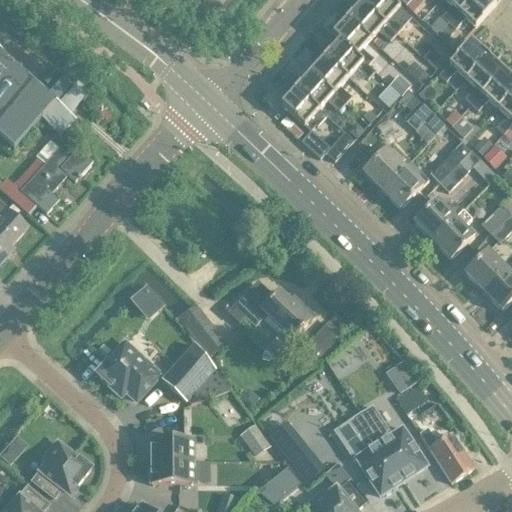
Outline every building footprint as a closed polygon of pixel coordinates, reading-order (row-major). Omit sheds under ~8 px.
[(365,0),(361,4),(396,36),(411,19),(390,0),(365,0)] [(443,0),(451,7),(441,19),(448,25),(470,0),(443,0)] [(470,0),(448,25),(455,31),(465,20),(475,28),(500,0),(470,0)] [(347,7),(340,14),(370,41),(378,32),(390,42),(396,36),(361,4),(353,13),(347,7)] [(370,41),(340,14),(334,21),(341,27),(332,37),(339,43),(339,42),(368,68),(368,67),(374,61),(362,50),(370,41)] [(388,50),(398,64),(412,53),(401,40),(388,50)] [(339,42),(339,43),(331,51),(324,45),(318,52),(348,79),(356,70),(368,81),(375,73),(368,67),(368,68),(339,42)] [(465,81),(493,51),(486,44),(479,51),(470,42),(464,49),(439,77),(446,84),(456,73),(465,81)] [(493,51),(465,81),(474,90),(464,100),(471,107),(502,72),(493,64),(500,57),(493,51)] [(318,65),(310,74),(345,106),(351,99),(340,88),(348,79),(318,52),(312,59),(318,65)] [(73,121),(0,55),(0,138),(14,151),(41,120),(59,136),(73,121)] [(60,89),(67,78),(55,70),(48,81),(60,89)] [(502,72),(471,107),(478,113),(488,102),(497,110),(511,93),(511,79),(511,80),(502,72)] [(345,106),(310,74),(302,83),(295,77),(289,84),(319,111),(327,102),(339,113),(345,106)] [(319,111),(289,84),(283,91),(289,97),(281,107),(310,133),(325,117),(319,111)] [(511,93),(497,110),(506,119),(496,130),(504,137),(510,130),(509,129),(511,125),(511,93)] [(406,124),(415,132),(415,133),(427,145),(445,128),(423,106),(406,124)] [(344,134),(325,155),(334,164),(353,142),(344,134)] [(45,165),(20,193),(46,216),(59,202),(51,195),(67,177),(74,184),(93,163),(78,150),(70,159),(59,149),(58,150),(49,142),(36,157),(45,165)] [(381,192),(404,169),(410,163),(391,145),(386,151),(363,174),(381,192)] [(494,169),(504,162),(495,150),(485,158),(494,169)] [(439,185),(459,165),(449,156),(429,176),(439,185)] [(459,165),(439,185),(448,194),(468,174),(459,165)] [(423,188),(404,169),(381,192),(400,211),(423,188)] [(490,236),(511,214),(511,195),(500,207),(501,207),(481,227),(490,236)] [(0,264),(14,250),(11,247),(26,230),(13,218),(19,212),(3,197),(0,200),(0,264)] [(453,204),(446,211),(437,201),(413,224),(415,226),(432,243),(463,213),(453,204)] [(463,213),(432,243),(450,260),(449,261),(450,262),(474,238),(464,229),(471,221),(463,213)] [(511,214),(490,236),(499,245),(511,232),(511,214)] [(483,294),(506,271),(488,252),(464,276),(465,277),(466,276),(483,294)] [(511,264),(506,271),(483,294),(501,311),(500,311),(501,313),(511,302),(511,264)] [(146,289),(130,302),(149,325),(165,312),(146,289)] [(301,305),(297,310),(279,293),(262,311),(257,307),(245,319),(255,329),(266,317),(292,341),(314,317),(301,305)] [(162,382),(186,404),(187,403),(191,406),(231,392),(194,347),(162,382)] [(149,375),(153,371),(129,349),(101,380),(125,402),(128,398),(138,407),(158,384),(149,375)] [(403,362),(387,374),(401,394),(418,382),(403,362)] [(372,408),(360,416),(403,483),(427,468),(402,430),(391,437),(372,408)] [(348,424),(335,433),(353,461),(354,462),(356,461),(380,498),(403,483),(360,416),(348,424)] [(250,441),(249,446),(256,456),(268,448),(258,435),(250,441)] [(448,463),(463,453),(452,437),(434,448),(427,438),(423,441),(441,469),(449,464),(448,463)] [(192,463),(192,462),(192,441),(152,441),(152,463),(192,463)] [(44,462),(47,464),(32,483),(54,500),(62,489),(66,493),(71,487),(75,490),(91,470),(58,444),(44,462)] [(301,451),(289,460),(308,483),(320,474),(301,451)] [(449,464),(441,469),(452,485),(474,470),(463,453),(448,463),(449,464)] [(197,462),(192,462),(192,463),(152,463),(152,486),(197,486),(197,462)] [(356,511),(365,505),(347,483),(337,491),(336,490),(328,496),(325,493),(308,507),(311,511),(356,511)] [(43,511),(48,506),(27,489),(7,511),(43,511)]
